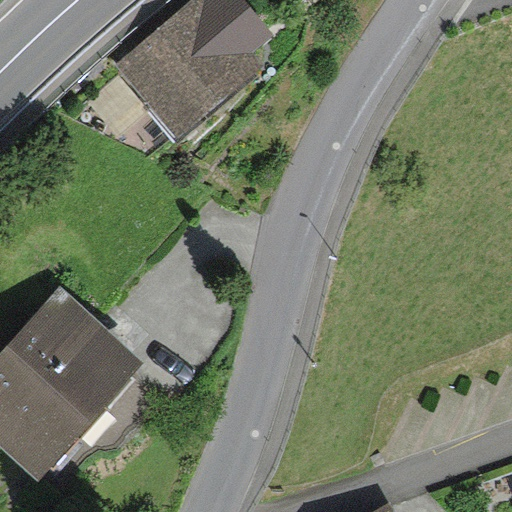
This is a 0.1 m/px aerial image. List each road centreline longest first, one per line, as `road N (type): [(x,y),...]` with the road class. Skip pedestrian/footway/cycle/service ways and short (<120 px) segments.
road 1 (residential): [(207,511),(243,423),(312,177),(415,0)]
road 2 (residential): [(313,511),(511,438)]
